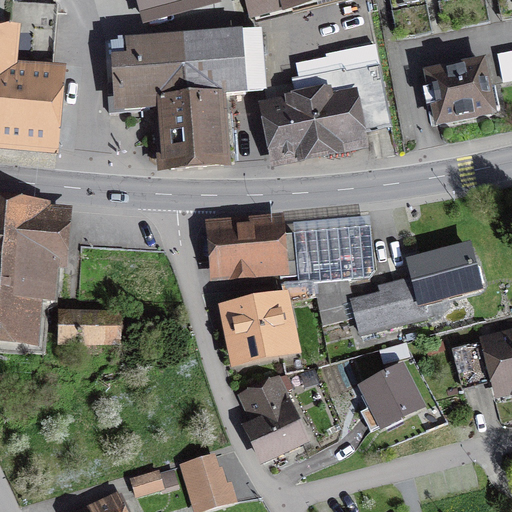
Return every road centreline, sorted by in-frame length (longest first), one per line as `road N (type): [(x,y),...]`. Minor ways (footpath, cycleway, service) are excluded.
road 1 (primary): [(174,196),(353,190),(511,161)]
road 2 (residential): [(174,196),(185,270),(221,394),(272,502)]
road 3 (residential): [(511,440),(272,502)]
road 4 (unknown): [(42,511),(247,458)]
road 5 (primary): [(0,182),(174,196)]
